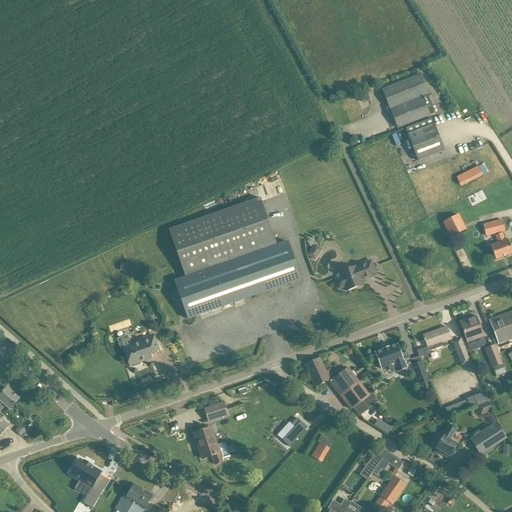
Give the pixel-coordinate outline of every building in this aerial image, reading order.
[(398,128),(435,113),(428,95),(429,95),(421,75),(383,89),(398,128)] [(367,93),(360,96),(362,102),(369,100),(367,93)] [(433,124),(431,118),(406,128),(418,161),(445,151),(434,124),(433,124)] [(461,187),(483,175),(479,167),(479,166),(456,177),(461,187)] [(277,246),(260,198),(169,230),(186,278),(175,281),(188,319),(301,279),(288,242),(277,246)] [(451,237),(466,229),(458,215),(444,222),(451,237)] [(486,237),(505,231),(502,221),(483,226),(486,237)] [(502,233),(495,235),(498,243),(491,246),(496,260),(511,254),(511,249),(508,239),(505,241),(502,234),(503,234),(503,233),(502,233)] [(315,243),(308,254),(317,260),(324,249),(315,243)] [(347,291),(363,285),(361,282),(361,281),(377,275),(371,260),(338,272),(340,277),(336,279),(339,289),(345,286),(347,291)] [(511,339),(511,338),(511,312),(502,316),(511,339)] [(467,343),(484,337),(476,316),(460,322),(467,343)] [(499,344),(511,339),(502,316),(490,320),(499,344)] [(425,341),(428,347),(418,351),(420,356),(420,358),(431,354),(430,352),(430,351),(443,347),(441,343),(451,339),(450,336),(447,327),(423,335),(425,339),(424,340),(425,341)] [(130,366),(141,362),(140,359),(151,356),(151,354),(159,351),(154,335),(144,338),(145,340),(123,348),(130,366)] [(461,340),(453,343),(462,365),(470,362),(461,340)] [(398,344),(389,347),(389,346),(383,349),(383,350),(375,353),(381,369),(395,363),(398,372),(407,369),(404,360),(398,344)] [(496,377),(506,373),(495,345),(486,349),(496,377)] [(329,380),(341,396),(359,383),(357,380),(354,376),(348,368),(335,378),(330,370),(326,372),(320,358),(306,364),(316,387),(329,380)] [(419,386),(429,382),(422,362),(411,365),(419,386)] [(363,401),(368,397),(369,396),(359,383),(341,396),(351,410),(353,408),(359,416),(369,409),(363,401)] [(7,388),(0,395),(0,404),(2,402),(10,410),(20,399),(7,388)] [(473,397),(466,399),(467,400),(469,407),(476,404),(477,406),(488,402),(485,393),(473,397)] [(492,410),(488,402),(477,406),(477,407),(476,407),(479,415),(492,410)] [(209,421),(228,414),(224,403),(205,409),(209,421)] [(279,428),(272,438),(283,445),(295,424),(282,414),(275,425),(279,428)] [(0,436),(9,426),(0,417),(0,436)] [(378,424),(388,432),(392,428),(381,420),(378,424)] [(480,455),(489,449),(506,438),(497,423),(471,439),(480,455)] [(443,452),(442,455),(451,460),(456,452),(454,451),(458,444),(455,443),(456,442),(452,440),(452,441),(450,440),(456,430),(449,427),(443,438),(442,437),(438,443),(439,444),(436,449),(438,450),(443,452)] [(217,445),(211,428),(194,433),(203,459),(212,456),(215,465),(223,463),(222,459),(230,457),(226,447),(225,445),(223,444),(221,444),(217,445)] [(321,463),(333,442),(321,435),(317,442),(319,443),(311,457),(321,463)] [(375,469),(382,474),(389,464),(387,463),(393,455),(388,451),(382,459),(375,469)] [(365,468),(372,473),(375,469),(382,459),(375,453),(365,468)] [(80,460),(71,474),(80,479),(93,487),(87,496),(83,503),(93,508),(104,489),(94,483),(100,475),(101,472),(91,466),(91,465),(85,461),(84,462),(80,460)] [(413,477),(415,471),(410,469),(407,474),(413,477)] [(392,505),(406,485),(394,477),(381,497),(381,498),(373,509),(377,511),(383,511),(389,503),(392,505)] [(143,511),(153,495),(134,484),(126,498),(123,496),(115,510),(118,511),(143,511)] [(344,511),(346,509),(350,502),(345,499),(341,505),(333,500),(327,510),(329,511),(328,511),(344,511)]
